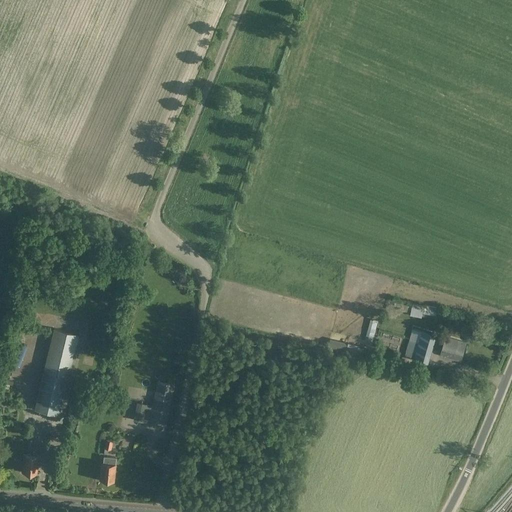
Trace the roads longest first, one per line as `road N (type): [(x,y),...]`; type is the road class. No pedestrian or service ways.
road 1 (unclassified): [(448,511),(511,361)]
road 2 (tertiary): [(144,511),(0,498)]
